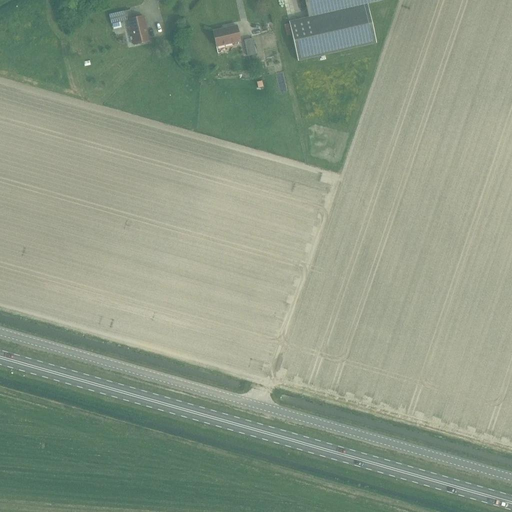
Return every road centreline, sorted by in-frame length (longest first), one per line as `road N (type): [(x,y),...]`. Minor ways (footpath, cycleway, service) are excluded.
road 1 (primary): [(511,503),(0,357)]
road 2 (unclassified): [(511,478),(0,332)]
road 3 (track): [(403,511),(0,396)]
